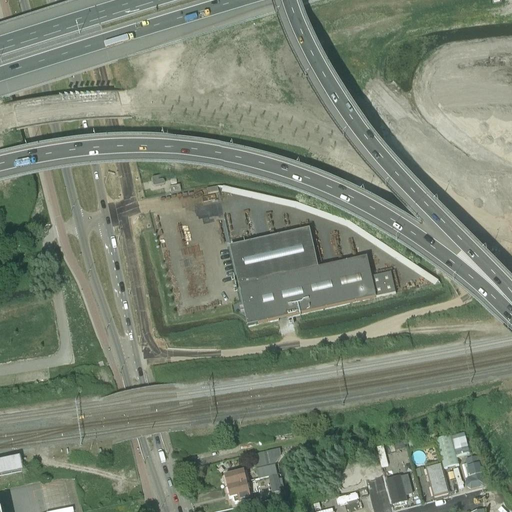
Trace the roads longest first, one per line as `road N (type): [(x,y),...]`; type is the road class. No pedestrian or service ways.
road 1 (motorway): [(0,167),(148,151),(274,173),(363,210),(511,314)]
road 2 (motorway): [(288,0),(349,120),(511,304)]
road 3 (track): [(133,357),(511,325)]
road 4 (secondary): [(23,0),(121,362)]
road 5 (secondary): [(133,357),(57,0)]
road 6 (motorway): [(0,74),(246,0)]
road 7 (motorway): [(151,0),(0,47)]
road 8 (track): [(511,269),(461,301),(373,334)]
